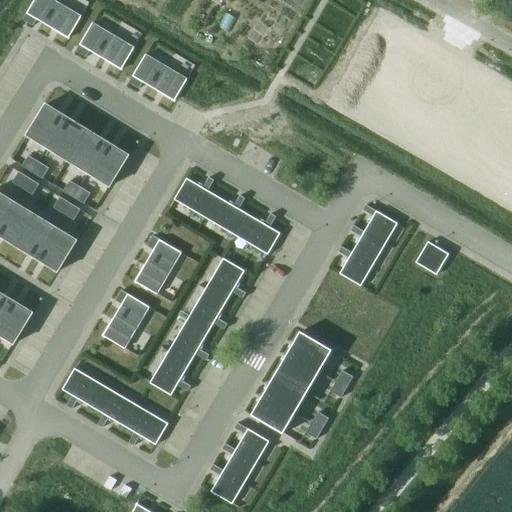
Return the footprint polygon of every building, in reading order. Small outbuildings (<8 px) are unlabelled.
[(52,0),(35,0),(27,14),(37,20),(69,38),(81,17),(52,0)] [(345,28),(356,9),(340,0),(332,0),(315,29),(333,40),(341,26),(345,28)] [(5,13),(0,20),(0,63),(26,28),(5,13)] [(27,14),(23,20),(33,26),(37,20),(27,14)] [(92,23),(80,45),(90,51),(122,70),(134,48),(92,23)] [(308,37),(280,89),(301,101),(329,49),(308,37)] [(80,45),(76,51),(86,57),(90,51),(80,45)] [(146,55),(133,76),(143,82),(175,101),(188,80),(146,55)] [(133,76),(129,83),(139,89),(143,82),(133,76)] [(46,104),(26,136),(47,148),(66,117),(46,104)] [(66,117),(47,148),(68,161),(87,130),(66,117)] [(87,130),(68,161),(89,174),(108,143),(87,130)] [(288,153),(335,177),(347,155),(299,131),(288,153)] [(108,143),(89,174),(109,187),(129,155),(108,143)] [(29,156),(22,166),(33,173),(39,162),(29,156)] [(39,162),(33,173),(43,179),(49,169),(39,162)] [(19,171),(12,182),(23,189),(29,178),(19,171)] [(29,178),(23,189),(33,195),(40,184),(29,178)] [(187,178),(174,200),(205,218),(217,197),(208,191),(203,188),(187,178)] [(209,178),(203,188),(208,191),(214,181),(209,178)] [(70,181),(63,191),(74,198),(80,187),(70,181)] [(80,187),(74,198),(84,204),(91,193),(80,187)] [(0,193),(0,225),(14,202),(0,193)] [(240,196),(234,206),(239,209),(245,199),(240,196)] [(60,197),(54,208),(64,214),(70,203),(60,197)] [(217,197),(205,218),(237,236),(249,215),(239,209),(234,206),(217,197)] [(14,202),(0,225),(0,236),(16,246),(35,215),(14,202)] [(70,203),(64,214),(74,220),(81,210),(70,203)] [(366,205),(363,210),(364,211),(373,217),(376,212),(367,206),(366,205)] [(373,217),(365,232),(386,244),(398,224),(376,211),(376,212),(373,217)] [(271,214),(265,224),(270,227),(276,217),(271,214)] [(35,215),(16,246),(37,259),(56,228),(35,215)] [(249,215),(237,236),(268,255),(281,234),(280,233),(270,227),(265,224),(249,215)] [(354,226),(351,231),(352,231),(361,237),(364,232),(355,226),(354,226)] [(56,228),(37,259),(58,272),(77,240),(56,228)] [(361,237),(352,253),(374,265),(386,244),(365,232),(364,232),(361,237)] [(153,236),(147,246),(154,250),(160,240),(153,236)] [(154,250),(135,282),(156,294),(181,253),(160,240),(154,250)] [(437,275),(449,254),(428,242),(416,263),(437,275)] [(342,247),(339,252),(349,258),(352,253),(342,247)] [(349,258),(340,274),(361,286),(374,265),(352,253),(349,258)] [(224,259),(205,289),(227,302),(232,292),(235,287),(245,271),(224,259)] [(235,287),(232,292),(242,298),(243,298),(246,293),(245,293),(235,287)] [(205,289),(187,320),(208,333),(214,323),(217,318),(227,302),(205,289)] [(122,290),(115,301),(122,304),(128,294),(122,290)] [(0,292),(0,319),(12,300),(0,292)] [(122,304),(103,336),(124,349),(149,307),(128,294),(122,304)] [(12,300),(0,319),(0,335),(14,344),(33,313),(12,300)] [(217,318),(214,323),(224,329),(227,324),(217,318)] [(187,320),(168,353),(189,366),(196,354),(199,349),(208,333),(187,320)] [(320,371),(332,350),(300,332),(288,353),(320,371)] [(199,349),(196,354),(205,360),(206,360),(209,355),(199,349)] [(168,353),(150,383),(171,396),(177,385),(180,380),(189,366),(168,353)] [(307,392),(320,371),(288,353),(276,374),(307,392)] [(75,369),(62,390),(73,396),(78,399),(94,409),(107,387),(75,369)] [(347,387),(353,377),(342,371),(337,381),(347,387)] [(295,413),(307,392),(276,374),(264,394),(295,413)] [(180,380),(177,385),(187,391),(188,391),(191,386),(190,386),(180,380)] [(341,397),(347,387),(337,381),(331,391),(341,397)] [(107,387),(94,409),(104,414),(109,417),(125,427),(138,406),(107,387)] [(283,434),(295,413),(264,394),(251,415),(283,434)] [(67,406),(72,409),(78,399),(73,396),(67,406)] [(138,406),(125,427),(135,433),(140,436),(155,445),(156,445),(168,424),(168,423),(138,406)] [(322,430),(328,419),(318,413),(312,423),(322,430)] [(98,424),(98,425),(103,428),(103,427),(109,417),(104,414),(98,424)] [(238,423),(235,428),(245,434),(248,429),(238,423)] [(317,439),(322,430),(312,423),(306,433),(317,439)] [(236,450),(257,463),(269,442),(270,442),(248,429),(245,434),(236,450)] [(129,442),(129,443),(134,446),(134,445),(140,436),(135,433),(129,442)] [(225,444),(222,449),(233,455),(236,450),(225,444)] [(224,470),(223,471),(245,484),(257,463),(236,450),(233,455),(224,470)] [(213,464),(210,470),(221,476),(223,471),(224,470),(213,464)] [(221,476),(211,492),(233,504),(245,484),(223,471),(221,476)]
